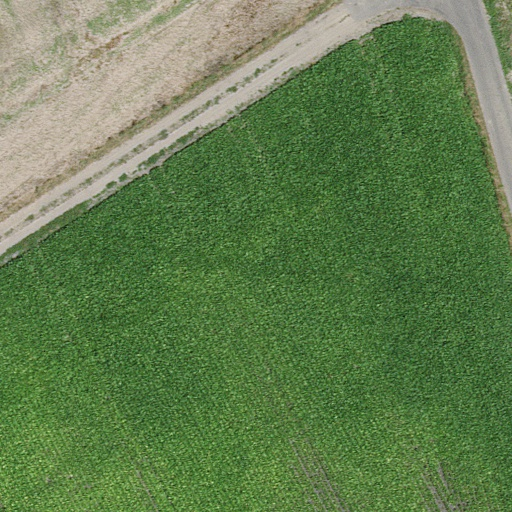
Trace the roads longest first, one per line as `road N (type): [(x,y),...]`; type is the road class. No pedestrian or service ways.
road 1 (track): [(358,0),(0,232)]
road 2 (track): [(511,174),(465,0)]
